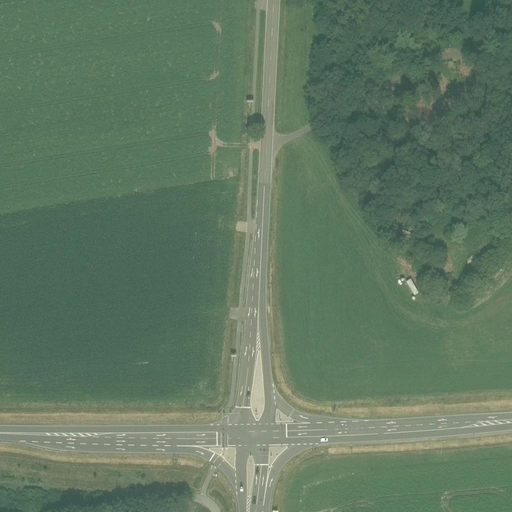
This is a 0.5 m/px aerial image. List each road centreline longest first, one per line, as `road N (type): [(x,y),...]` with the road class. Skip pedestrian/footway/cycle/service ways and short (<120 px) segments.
road 1 (secondary): [(254,304),(272,0)]
road 2 (unknown): [(511,45),(428,57),(265,156)]
road 3 (primary): [(326,433),(511,422)]
road 4 (primary): [(0,432),(161,437)]
road 5 (secondary): [(254,304),(241,435)]
